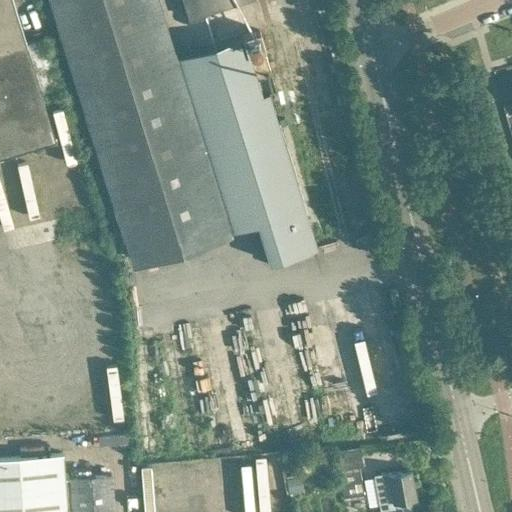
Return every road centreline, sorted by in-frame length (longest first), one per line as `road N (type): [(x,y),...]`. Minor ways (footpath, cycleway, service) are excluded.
road 1 (unclassified): [(458,421),(373,54)]
road 2 (residential): [(373,54),(503,0)]
